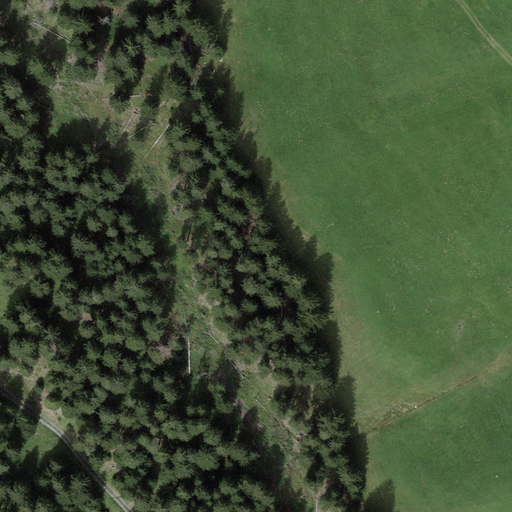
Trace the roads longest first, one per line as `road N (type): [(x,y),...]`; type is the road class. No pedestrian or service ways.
road 1 (track): [(511,89),(382,138),(365,137),(349,124),(335,91),(319,0)]
road 2 (track): [(130,511),(0,390)]
